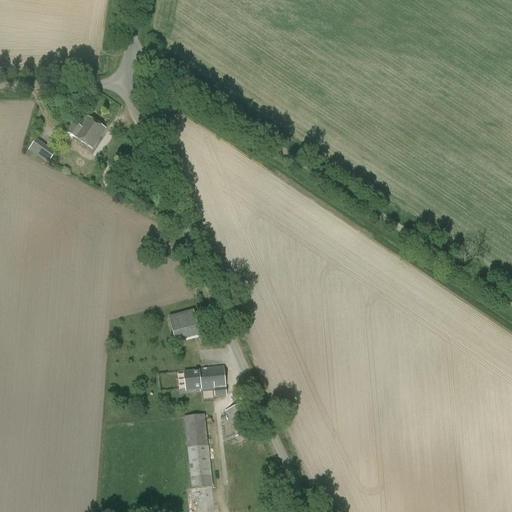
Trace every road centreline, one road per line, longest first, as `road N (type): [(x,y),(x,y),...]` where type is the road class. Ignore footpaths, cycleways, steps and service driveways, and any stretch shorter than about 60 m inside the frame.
road 1 (unclassified): [(308,511),(228,342),(125,84)]
road 2 (unclassified): [(511,306),(129,47)]
road 3 (unclassified): [(0,86),(125,84)]
